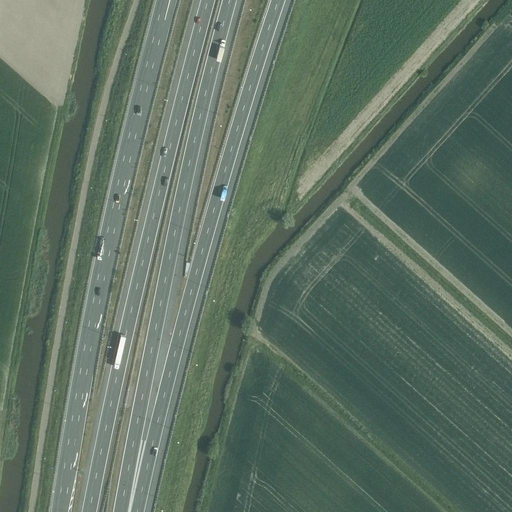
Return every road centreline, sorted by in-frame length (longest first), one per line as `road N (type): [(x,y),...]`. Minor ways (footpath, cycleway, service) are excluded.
road 1 (motorway): [(130,511),(279,0)]
road 2 (motorway): [(208,0),(156,195),(88,511)]
road 3 (motorway): [(124,511),(229,0)]
road 4 (motorway): [(163,23),(125,160),(58,511)]
